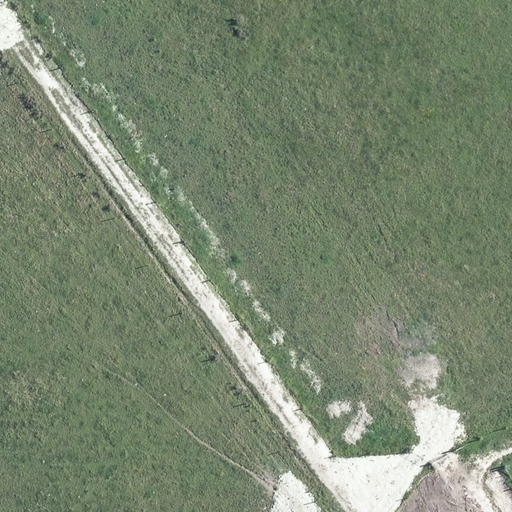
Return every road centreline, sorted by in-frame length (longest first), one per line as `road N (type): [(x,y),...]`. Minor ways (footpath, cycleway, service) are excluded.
road 1 (track): [(0,65),(335,511)]
road 2 (track): [(470,511),(348,346)]
